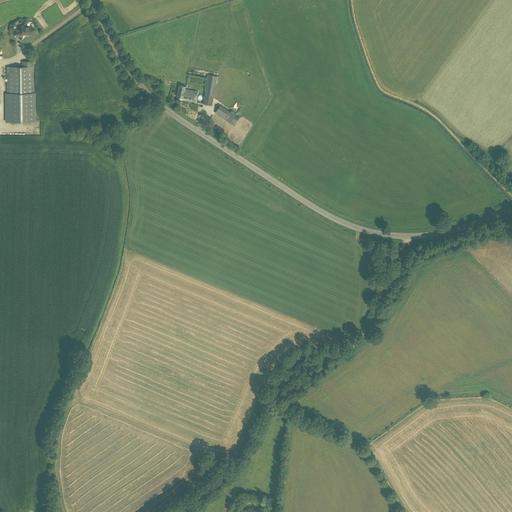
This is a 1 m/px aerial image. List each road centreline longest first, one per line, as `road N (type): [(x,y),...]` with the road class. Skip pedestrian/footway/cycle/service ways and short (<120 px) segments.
road 1 (tertiary): [(511,209),(425,235),(341,223),(166,110),(119,53),(90,0)]
road 2 (track): [(171,511),(238,458),(291,364),(364,341),(378,293),(409,236)]
road 3 (track): [(511,206),(430,119),(375,91),(346,0)]
